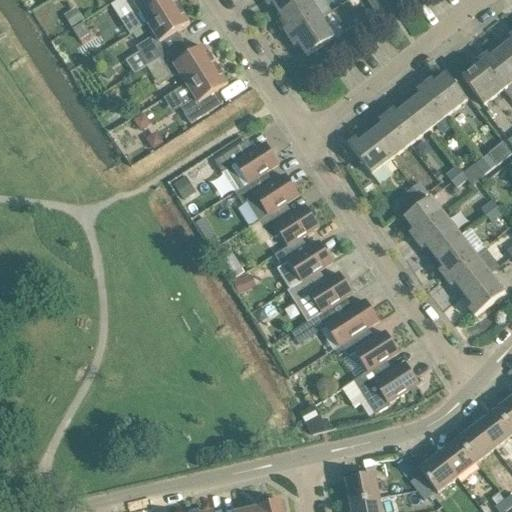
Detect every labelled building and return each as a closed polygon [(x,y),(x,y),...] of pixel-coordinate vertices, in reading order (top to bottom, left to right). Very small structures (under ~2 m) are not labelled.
[(122,0),(134,18),(141,13),(148,25),(177,6),(173,0),(122,0)] [(273,5),(281,16),(306,0),(264,0),(269,7),(273,5)] [(284,31),(289,40),(322,19),(309,0),(306,0),(281,16),(288,28),(284,31)] [(155,36),(148,41),(138,47),(150,66),(160,60),(185,44),(178,33),(190,25),(177,6),(148,25),(155,36)] [(322,19),(289,40),(295,48),(299,45),(307,58),(335,40),(322,19)] [(84,24),(73,31),(80,41),(91,35),(84,24)] [(511,40),(511,42),(502,51),(511,63),(511,36),(510,38),(511,40)] [(180,74),(187,86),(216,67),(204,48),(192,55),(185,44),(160,60),(173,79),(180,74)] [(488,55),(480,61),(504,92),(511,85),(511,63),(502,51),(491,59),(488,55)] [(504,92),(480,61),(472,67),(475,71),(464,80),(484,107),(504,92)] [(102,73),(111,79),(116,73),(107,65),(102,73)] [(216,67),(187,86),(194,97),(187,101),(188,104),(181,109),(192,125),(224,105),(216,93),(228,86),(216,67)] [(433,80),(425,86),(449,117),(468,102),(447,76),(436,85),(433,80)] [(420,97),(409,105),(430,132),(449,117),(425,86),(417,93),(420,97)] [(395,110),(387,116),(411,147),(430,132),(409,105),(398,114),(395,110)] [(144,114),(134,121),(141,132),(151,125),(144,114)] [(382,126),(371,135),(392,162),(411,147),(387,116),(379,122),(382,126)] [(157,133),(146,139),(153,150),(164,144),(157,133)] [(392,162),(371,135),(360,144),(357,140),(349,146),(372,176),(392,162)] [(223,175),(235,194),(249,185),(263,176),(279,166),(266,146),(252,154),(245,143),(215,163),(223,175)] [(487,157),(480,162),(489,173),(496,168),(487,157)] [(480,162),(464,173),(473,185),(489,173),(480,162)] [(458,168),(447,177),(452,183),(463,175),(458,168)] [(463,175),(452,183),(457,190),(468,181),(463,175)] [(260,222),(283,208),(299,197),(286,177),(270,187),(263,176),(249,185),(235,194),(243,206),(246,204),(258,223),(260,222)] [(176,189),(182,198),(186,204),(198,197),(188,182),(176,189)] [(420,185),(414,189),(422,200),(428,195),(420,185)] [(414,189),(408,194),(416,205),(422,200),(414,189)] [(410,234),(416,242),(446,218),(431,199),(405,220),(414,231),(410,234)] [(492,202),(482,210),(486,216),(497,208),(492,202)] [(289,248),(299,242),(319,229),(306,208),(290,218),(283,208),(260,222),(272,241),(281,235),(289,248)] [(497,208),(486,216),(492,223),(503,215),(497,208)] [(426,247),(435,258),(461,237),(446,218),(416,242),(422,250),(426,247)] [(205,219),(197,224),(202,233),(210,227),(205,219)] [(439,272),(446,280),(476,256),(461,237),(435,258),(444,269),(439,272)] [(278,270),(291,291),(298,286),(303,283),(317,275),(333,264),(320,244),(306,253),(299,242),(289,248),(275,257),(282,267),(278,270)] [(456,285),(465,296),(491,276),(476,256),(446,280),(452,288),(456,285)] [(323,314),(333,308),(343,302),(353,296),(340,275),(324,285),(317,275),(303,283),(298,286),(294,289),(301,300),(310,294),(323,314)] [(491,276),(465,296),(473,307),(469,310),(475,318),(506,295),(491,276)] [(247,278),(234,283),(240,296),(252,291),(247,278)] [(339,348),(341,347),(349,342),(365,332),(379,323),(366,302),(351,313),(343,302),(333,308),(323,314),(319,317),(326,327),(339,348)] [(263,309),(253,315),(259,324),(268,319),(263,309)] [(326,327),(319,317),(292,334),(299,346),(318,334),(317,333),(326,327)] [(356,354),(368,373),(369,373),(369,374),(373,371),(376,369),(379,367),(381,366),(383,364),(399,354),(386,334),(372,343),(365,332),(349,342),(341,347),(346,354),(349,358),(356,354)] [(334,351),(339,358),(346,354),(341,347),(339,348),(334,351)] [(369,373),(368,373),(359,379),(364,386),(359,389),(376,416),(391,407),(390,404),(419,386),(406,365),(390,375),(383,364),(381,366),(379,367),(376,369),(373,371),(369,374),(369,373)] [(511,400),(497,412),(511,431),(511,400)] [(511,431),(497,412),(478,427),(496,450),(511,437),(511,431)] [(478,427),(459,441),(477,465),(496,450),(478,427)] [(459,441),(439,456),(458,480),(477,465),(459,441)] [(458,480),(439,456),(420,471),(438,495),(458,480)] [(346,481),(351,505),(380,500),(376,476),(346,481)] [(419,477),(411,483),(419,493),(426,487),(419,477)] [(426,487),(419,493),(425,502),(433,496),(426,487)] [(351,505),(352,511),(382,511),(380,500),(351,505)] [(283,511),(282,503),(259,508),(259,511),(283,511)] [(505,503),(498,509),(500,511),(510,511),(511,511),(505,503)]
